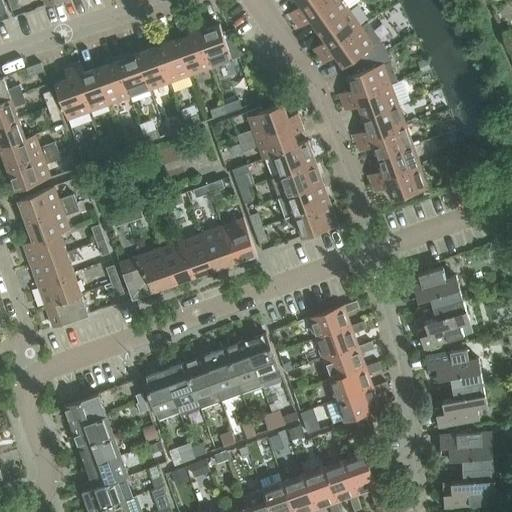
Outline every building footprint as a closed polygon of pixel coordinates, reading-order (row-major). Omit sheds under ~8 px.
[(289,13),(294,20),(322,0),(297,0),(301,5),(289,13)] [(311,20),(318,30),(349,8),(343,0),(322,0),(294,20),(300,28),(311,20)] [(367,22),(362,26),(349,8),(318,30),(326,40),(314,48),(319,55),(367,22)] [(220,23),(207,28),(204,18),(195,21),(212,67),(233,59),(220,23)] [(190,33),(179,37),(193,74),(212,67),(195,21),(187,24),(190,33)] [(336,55),(343,66),(348,63),(350,68),(385,51),(380,41),(367,22),(319,55),(324,63),(336,55)] [(172,81),(193,74),(179,37),(158,45),(172,81)] [(158,45),(138,52),(152,89),(172,81),(158,45)] [(348,75),(353,88),(340,93),(343,101),(392,83),(384,62),(390,60),(385,51),(350,68),(353,73),(348,75)] [(132,96),(152,89),(138,52),(119,59),(132,96)] [(111,103),(132,96),(119,59),(97,67),(111,103)] [(430,69),(427,60),(419,63),(423,72),(430,69)] [(81,62),(74,65),(91,111),(111,103),(97,67),(85,71),(81,62)] [(41,63),(27,68),(30,75),(44,70),(41,63)] [(55,82),(68,119),(91,111),(74,65),(65,68),(68,77),(55,82)] [(4,76),(0,77),(0,101),(12,97),(23,93),(20,84),(9,88),(4,76)] [(359,105),(363,117),(399,104),(392,83),(343,101),(346,110),(359,105)] [(56,104),(50,87),(42,90),(48,107),(56,104)] [(0,101),(0,124),(19,118),(15,107),(27,103),(23,93),(12,97),(0,101)] [(228,109),(241,104),(238,95),(225,100),(228,109)] [(225,100),(210,105),(213,114),(228,109),(225,100)] [(253,128),(237,134),(240,144),(302,121),(298,112),(289,115),(284,103),(265,109),(248,116),(253,128)] [(48,107),(52,119),(60,116),(56,104),(48,107)] [(354,133),(357,142),(407,124),(399,104),(363,117),(368,129),(354,133)] [(248,116),(265,109),(263,106),(247,112),(248,116)] [(187,123),(199,118),(196,111),(184,115),(187,123)] [(184,115),(169,121),(172,129),(187,123),(184,115)] [(36,133),(26,136),(19,118),(0,124),(0,148),(1,149),(0,147),(37,134),(36,133)] [(295,134),(305,131),(302,121),(240,144),(243,151),(243,152),(259,146),(263,159),(273,155),(309,142),(308,139),(298,143),(295,134)] [(374,145),(378,157),(414,144),(407,124),(357,142),(361,150),(374,145)] [(148,138),(159,134),(156,125),(144,129),(148,138)] [(144,129),(128,135),(131,144),(148,138),(144,129)] [(0,147),(1,149),(8,168),(58,150),(55,141),(41,146),(37,134),(0,147)] [(106,153),(118,148),(115,140),(103,145),(106,153)] [(272,177),(273,179),(317,162),(309,142),(273,155),(280,174),(272,177)] [(233,155),(243,151),(240,144),(230,147),(233,155)] [(369,174),(372,182),(421,165),(414,144),(378,157),(382,169),(369,174)] [(103,145),(88,150),(91,158),(106,153),(103,145)] [(52,177),(47,162),(60,157),(58,150),(8,168),(16,190),(52,177)] [(273,179),(280,199),(324,183),(317,162),(273,179)] [(234,172),(241,191),(249,188),(248,186),(255,183),(248,163),(233,169),(234,172)] [(393,199),(429,186),(421,165),(372,182),(375,191),(389,186),(393,199)] [(224,183),(221,174),(207,180),(210,188),(224,183)] [(193,186),(196,193),(210,188),(207,180),(202,181),(193,186)] [(295,215),(295,216),(331,202),(324,183),(280,199),(287,218),(295,215)] [(54,184),(18,197),(26,219),(76,200),(73,194),(59,199),(54,184)] [(241,191),(244,199),(252,196),(249,188),(241,191)] [(184,198),(181,190),(167,195),(170,203),(184,198)] [(153,200),(156,208),(170,203),(167,195),(153,200)] [(65,215),(79,209),(76,200),(26,219),(33,239),(69,226),(65,215)] [(295,216),(303,236),(339,223),(331,202),(295,216)] [(143,213),(140,205),(126,210),(129,218),(143,213)] [(264,227),(257,209),(249,212),(255,230),(264,227)] [(112,215),(115,223),(129,218),(126,210),(112,215)] [(257,253),(244,216),(223,224),(236,260),(257,253)] [(105,237),(99,219),(91,222),(97,240),(105,237)] [(216,268),(236,260),(223,224),(203,231),(216,268)] [(69,226),(33,239),(24,243),(32,263),(67,250),(60,231),(70,227),(69,226)] [(255,230),(259,240),(267,237),(264,227),(255,230)] [(195,275),(216,268),(203,231),(182,239),(195,275)] [(97,240),(101,250),(109,247),(105,237),(97,240)] [(175,282),(195,275),(182,239),(162,246),(175,282)] [(503,247),(498,242),(492,244),(490,251),(495,256),(502,254),(503,247)] [(162,246),(141,254),(154,290),(175,282),(162,246)] [(75,271),(67,250),(32,263),(39,284),(75,271)] [(141,254),(120,261),(133,297),(154,290),(141,254)] [(120,278),(114,260),(106,263),(113,281),(120,278)] [(419,300),(430,297),(433,307),(464,297),(457,275),(448,277),(444,266),(404,278),(409,297),(417,294),(419,300)] [(82,292),(75,271),(39,284),(47,305),(82,292)] [(113,281),(116,291),(124,288),(120,278),(113,281)] [(47,305),(54,326),(90,313),(82,292),(47,305)] [(465,335),(462,323),(471,320),(464,297),(433,307),(436,316),(425,320),(426,325),(418,327),(424,347),(465,335)] [(360,307),(358,299),(308,317),(316,338),(352,325),(365,321),(365,320),(352,325),(348,312),(360,307)] [(365,321),(352,325),(316,338),(323,357),(372,339),(359,344),(355,333),(368,328),(365,321)] [(283,375),(279,366),(267,331),(246,339),(258,373),(259,373),(262,382),(283,375)] [(238,381),(258,373),(246,339),(225,347),(238,381)] [(372,339),(323,357),(330,378),(379,361),(367,365),(362,351),(374,347),(372,339)] [(225,347),(204,354),(217,388),(238,381),(225,347)] [(439,378),(451,375),(453,386),(484,380),(480,355),(470,357),(468,347),(426,355),(430,374),(438,372),(439,378)] [(204,354),(185,361),(201,407),(221,400),(217,388),(204,354)] [(185,361),(165,369),(180,411),(181,414),(201,407),(185,361)] [(291,361),(285,364),(287,370),(294,368),(291,361)] [(370,374),(382,369),(379,361),(330,378),(338,399),(387,381),(374,385),(370,374)] [(159,419),(180,411),(165,369),(144,376),(159,419)] [(481,418),(479,405),(489,403),(484,380),(453,386),(454,396),(442,398),(444,405),(436,406),(439,426),(481,418)] [(381,406),(377,393),(390,389),(387,381),(338,399),(345,419),(381,406)] [(143,391),(136,393),(139,402),(146,399),(143,391)] [(107,414),(99,393),(65,405),(72,426),(107,414)] [(146,399),(139,402),(137,403),(140,412),(149,409),(146,399)] [(286,423),(281,408),(272,411),(278,427),(286,423)] [(272,411),(263,415),(269,430),(278,427),(272,411)] [(114,434),(107,414),(72,426),(80,447),(114,434)] [(366,417),(357,421),(361,431),(370,427),(366,417)] [(252,421),(243,424),(248,437),(257,433),(252,421)] [(158,436),(153,424),(142,428),(147,440),(158,436)] [(289,428),(293,438),(304,434),(300,424),(289,428)] [(449,458),(461,457),(462,468),(493,466),(491,430),(440,433),(441,454),(449,453),(449,458)] [(233,433),(222,437),(225,445),(236,441),(233,433)] [(121,454),(114,434),(80,447),(87,466),(121,454)] [(207,451),(204,442),(193,445),(196,455),(207,451)] [(181,450),(184,459),(196,455),(193,445),(181,450)] [(247,446),(239,449),(242,456),(249,454),(247,446)] [(155,466),(167,461),(163,449),(151,453),(155,466)] [(227,451),(215,455),(218,463),(230,459),(227,451)] [(383,500),(365,451),(345,459),(358,496),(371,491),(375,503),(383,500)] [(125,476),(129,475),(121,454),(87,466),(94,486),(95,487),(125,476)] [(206,459),(190,465),(194,477),(211,471),(206,459)] [(358,496),(345,459),(325,466),(338,502),(351,498),(355,510),(361,508),(357,496),(358,496)] [(338,502),(325,466),(304,474),(317,510),(330,506),(332,511),(340,511),(337,503),(338,502)] [(493,466),(462,468),(463,478),(443,480),(445,505),(485,503),(485,490),(495,490),(493,466)] [(172,472),(176,485),(189,480),(185,467),(172,472)] [(295,511),(284,481),(283,481),(280,471),(261,478),(268,498),(272,511),(295,511)] [(317,510),(304,474),(284,481),(295,511),(316,511),(317,510)] [(152,479),(155,488),(165,484),(161,475),(152,479)] [(95,487),(94,486),(83,490),(90,511),(126,499),(132,496),(125,476),(95,487)] [(272,511),(268,498),(261,478),(259,479),(263,488),(243,495),(247,506),(248,506),(250,511),(272,511)] [(155,496),(160,510),(171,506),(166,492),(155,496)] [(130,511),(126,499),(90,511),(130,511)]
